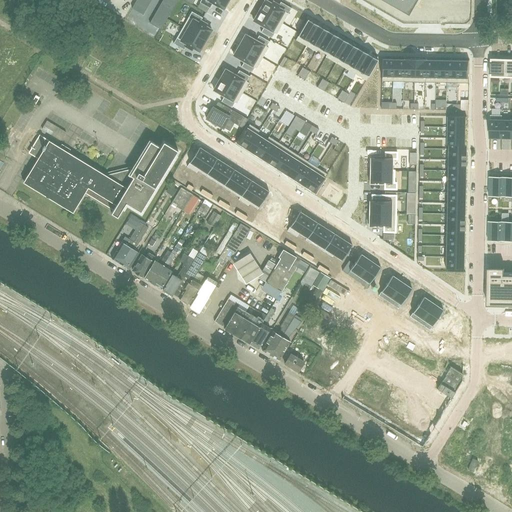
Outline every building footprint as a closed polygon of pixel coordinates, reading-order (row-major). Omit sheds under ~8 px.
[(136,0),(132,8),(142,14),(149,0),(136,0)] [(164,0),(151,24),(161,30),(177,0),(164,0)] [(201,0),(200,3),(210,8),(213,3),(224,9),(228,0),(201,0)] [(266,0),(260,10),(283,24),(291,8),(281,2),(279,5),(273,2),(272,4),(266,0)] [(382,0),(409,15),(417,0),(382,0)] [(260,10),(254,21),(264,27),(261,32),(271,38),(274,33),(277,34),(283,24),(260,10)] [(192,11),(183,28),(206,41),(212,30),(206,26),(207,24),(201,21),(203,18),(192,11)] [(308,19),(296,40),(306,46),(318,25),(308,19)] [(318,25),(306,46),(316,52),(328,31),(318,25)] [(183,28),(173,44),(184,50),(186,47),(192,50),(193,48),(199,52),(206,41),(183,28)] [(328,31),(316,52),(317,52),(318,50),(327,55),(326,57),(338,37),(328,31)] [(246,35),(240,45),(263,58),(269,48),(266,47),(269,42),(259,36),(256,41),(246,35)] [(338,37),(326,57),(336,63),(348,42),(338,37)] [(348,42),(336,63),(346,69),(358,48),(348,42)] [(240,45),(234,56),(244,61),(241,67),(252,73),(255,67),(257,69),(263,58),(240,45)] [(358,48),(346,69),(356,74),(368,54),(358,48)] [(368,54),(356,74),(366,80),(378,60),(368,54)] [(404,82),(404,58),(404,59),(393,59),(393,82),(404,82)] [(415,59),(404,58),(404,82),(415,82),(415,59)] [(382,81),(393,82),(393,59),(382,59),(382,81)] [(415,59),(415,82),(425,82),(426,59),(415,59)] [(436,83),(437,60),(426,60),(426,59),(425,82),(436,83)] [(492,59),(491,77),(505,77),(505,59),(492,59)] [(437,60),(436,83),(447,83),(447,60),(437,60)] [(447,60),(447,83),(458,83),(458,60),(447,60)] [(470,61),(458,60),(458,83),(469,83),(470,61)] [(226,69),(220,80),(243,93),(249,83),(247,81),(250,76),(239,70),(236,75),(226,69)] [(220,80),(214,90),(224,96),(221,101),(232,107),(235,102),(237,103),(243,93),(220,80)] [(219,110),(215,108),(213,107),(206,119),(212,122),(211,123),(216,126),(217,125),(223,128),(224,128),(228,120),(234,123),(239,126),(242,122),(245,124),(248,119),(245,117),(222,104),(219,110)] [(491,115),(490,136),(502,136),(502,115),(491,115)] [(502,115),(502,136),(511,136),(511,118),(502,118),(502,115)] [(297,126),(301,119),(296,116),(292,123),(297,126)] [(449,116),(449,128),(466,128),(467,117),(449,116)] [(47,121),(42,129),(61,141),(66,132),(47,121)] [(250,124),(237,143),(239,144),(238,145),(247,150),(258,133),(259,133),(260,131),(250,124)] [(449,128),(448,138),(466,139),(466,128),(449,128)] [(268,139),(267,138),(259,133),(258,133),(247,150),(257,156),(268,139)] [(33,148),(32,147),(31,147),(33,148),(31,150),(39,158),(24,183),(25,183),(25,182),(72,211),(72,212),(73,212),(85,192),(113,210),(111,213),(118,217),(126,203),(140,212),(174,156),(175,156),(178,150),(164,142),(160,147),(151,142),(135,169),(134,169),(133,171),(130,169),(118,172),(113,180),(40,135),(34,144),(36,145),(33,148)] [(269,136),(267,138),(268,139),(257,156),(266,162),(279,143),(269,136)] [(448,138),(448,149),(466,150),(466,139),(448,138)] [(288,149),(279,143),(266,162),(276,169),(288,149)] [(196,172),(208,153),(200,148),(200,147),(187,166),(196,172)] [(288,149),(276,169),(285,175),(298,155),(288,149)] [(448,149),(448,160),(466,160),(466,150),(448,149)] [(370,170),(394,171),(394,170),(392,170),(392,159),(397,159),(397,152),(385,152),(385,158),(371,158),(371,159),(370,159),(370,170)] [(198,170),(206,176),(217,158),(208,153),(196,172),(197,172),(198,170)] [(295,181),(308,161),(298,155),(285,175),(295,181)] [(217,159),(217,158),(206,176),(215,181),(226,164),(217,159)] [(448,160),(448,171),(465,171),(466,160),(448,160)] [(295,181),(305,187),(317,167),(308,161),(295,181)] [(223,187),(234,169),(226,164),(215,181),(223,187)] [(327,174),(317,167),(305,187),(313,193),(313,192),(315,193),(327,174)] [(223,187),(232,192),(243,175),(234,170),(235,170),(234,169),(223,187)] [(370,170),(370,181),(370,183),(385,183),(384,189),(396,189),(397,182),(394,182),(394,171),(370,170)] [(448,171),(448,182),(465,182),(465,171),(448,171)] [(239,200),(251,180),(243,175),(232,192),(240,197),(239,200)] [(489,177),(489,196),(502,196),(503,177),(489,177)] [(511,177),(503,177),(502,196),(511,196),(511,177)] [(252,181),(251,180),(239,200),(248,205),(260,186),(252,181)] [(448,182),(447,192),(465,193),(465,182),(448,182)] [(170,185),(167,190),(174,194),(177,189),(170,185)] [(268,192),(260,186),(248,205),(248,206),(249,204),(258,209),(269,192),(269,191),(268,192)] [(172,204),(183,211),(193,195),(181,188),(172,204)] [(447,192),(447,203),(465,204),(465,193),(447,192)] [(408,193),(407,201),(415,201),(416,193),(408,193)] [(369,202),(369,213),(396,214),(396,195),(384,195),(384,201),(372,201),(370,201),(370,202),(369,202)] [(205,200),(198,211),(206,215),(212,205),(205,200)] [(447,203),(447,214),(465,214),(465,204),(447,203)] [(296,237),(309,217),(300,212),(300,211),(287,231),(296,237)] [(214,212),(209,220),(215,224),(220,215),(214,212)] [(396,232),(396,214),(369,213),(369,224),(369,226),(384,226),(384,232),(396,232)] [(221,214),(214,225),(220,228),(226,217),(221,214)] [(447,214),(447,225),(464,225),(465,214),(447,214)] [(306,240),(317,223),(317,222),(317,223),(309,217),(296,237),(297,237),(299,233),(307,238),(306,240)] [(488,240),(502,241),(502,222),(489,222),(488,240)] [(511,222),(502,222),(502,241),(511,240),(511,222)] [(130,239),(125,237),(112,259),(120,265),(144,226),(140,223),(130,239)] [(306,240),(315,246),(326,228),(317,223),(318,223),(317,223),(306,240)] [(233,236),(220,256),(218,259),(223,262),(230,250),(236,254),(250,230),(240,224),(236,231),(233,236)] [(447,225),(446,236),(464,236),(464,225),(447,225)] [(144,226),(120,265),(129,270),(139,254),(134,251),(146,232),(148,228),(144,226)] [(315,246),(323,251),(334,234),(326,228),(315,246)] [(335,234),(334,234),(323,251),(332,257),(343,239),(335,234)] [(446,236),(446,246),(464,247),(464,236),(446,236)] [(351,245),(343,239),(332,257),(334,255),(342,260),(342,261),(352,245),(351,245)] [(144,279),(153,284),(163,266),(172,253),(177,244),(174,242),(168,251),(160,264),(155,261),(144,279)] [(153,284),(161,289),(172,272),(167,269),(175,256),(181,247),(177,244),(172,253),(163,266),(153,284)] [(446,246),(446,257),(464,258),(464,247),(446,246)] [(269,261),(258,277),(265,281),(281,291),(300,259),(285,250),(283,249),(282,250),(278,256),(281,258),(280,258),(276,265),(269,261)] [(147,257),(143,254),(139,261),(133,271),(135,273),(135,274),(143,278),(153,261),(155,257),(149,253),(147,257)] [(183,301),(183,302),(188,306),(189,304),(190,305),(201,286),(192,280),(204,261),(206,257),(199,253),(194,259),(184,277),(178,286),(184,290),(179,298),(183,301)] [(357,281),(371,261),(361,254),(354,264),(349,261),(342,270),(357,281)] [(172,275),(163,290),(172,296),(173,296),(173,295),(178,286),(184,277),(194,259),(189,256),(184,264),(183,267),(184,268),(178,278),(172,275)] [(446,257),(446,268),(463,269),(464,258),(446,257)] [(371,261),(357,281),(367,287),(381,267),(380,267),(371,261)] [(488,268),(488,301),(511,301),(511,271),(505,272),(505,268),(488,268)] [(331,279),(321,273),(313,286),(319,290),(323,284),(327,286),(331,279)] [(379,282),(371,294),(377,298),(379,296),(389,302),(402,282),(393,276),(392,275),(391,277),(385,286),(379,282)] [(191,307),(194,309),(199,312),(217,284),(208,279),(191,307)] [(402,282),(389,302),(398,308),(396,311),(402,315),(410,302),(405,299),(412,289),(411,288),(402,282)] [(335,300),(341,304),(344,299),(338,295),(335,300)] [(412,303),(403,316),(409,320),(411,317),(420,323),(433,303),(424,297),(417,307),(412,303)] [(228,298),(215,321),(215,322),(241,337),(248,341),(250,342),(250,343),(262,323),(258,321),(255,325),(247,320),(250,314),(246,312),(238,307),(239,305),(235,303),(231,300),(228,298)] [(344,299),(341,304),(347,308),(351,302),(344,299)] [(433,303),(420,323),(430,330),(435,333),(441,323),(436,320),(443,310),(433,303)] [(262,323),(250,343),(259,348),(270,329),(265,326),(271,316),(272,317),(275,311),(271,308),(266,316),(264,319),(264,320),(262,323)] [(273,331),(262,350),(270,355),(286,329),(294,316),(289,312),(281,326),(282,327),(278,334),(273,331)] [(286,329),(270,355),(279,360),(288,345),(290,342),(286,339),(302,320),(295,315),(295,316),(293,320),(292,320),(289,325),(287,328),(287,329),(286,329)] [(374,324),(377,318),(371,315),(368,320),(374,324)] [(377,318),(374,324),(380,327),(383,322),(377,318)] [(450,320),(437,338),(452,348),(457,342),(453,339),(461,328),(450,320)] [(403,334),(400,340),(406,343),(409,338),(403,334)] [(380,341),(377,347),(386,352),(390,347),(380,341)] [(431,345),(427,352),(438,359),(442,353),(431,345)] [(299,352),(295,349),(292,354),(291,353),(285,364),(298,372),(304,361),(296,356),(299,352)] [(348,372),(353,363),(346,359),(341,368),(348,372)] [(404,396),(411,383),(365,361),(346,400),(368,410),(373,400),(390,408),(394,400),(398,402),(402,394),(404,396)] [(432,373),(436,375),(433,379),(455,393),(463,380),(463,374),(444,362),(442,365),(438,363),(432,373)] [(318,363),(308,380),(318,385),(328,369),(318,363)] [(328,369),(318,385),(328,391),(338,375),(328,369)]
